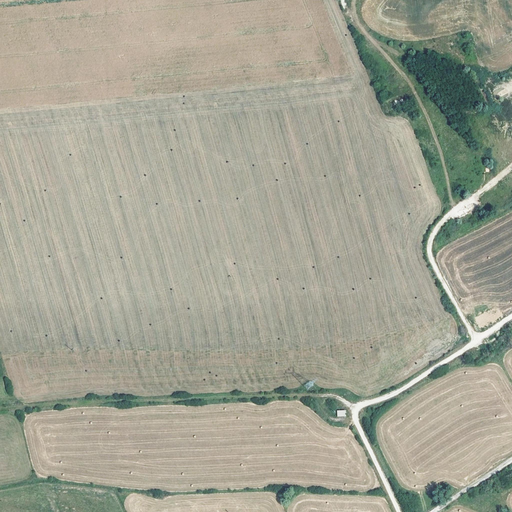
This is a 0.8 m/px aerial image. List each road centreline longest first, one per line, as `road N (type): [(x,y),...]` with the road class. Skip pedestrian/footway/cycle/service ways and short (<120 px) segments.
road 1 (track): [(352,409),(335,396),(0,411)]
road 2 (track): [(400,511),(352,409),(388,397),(511,317)]
road 3 (track): [(478,339),(432,261),(437,227),(472,200)]
